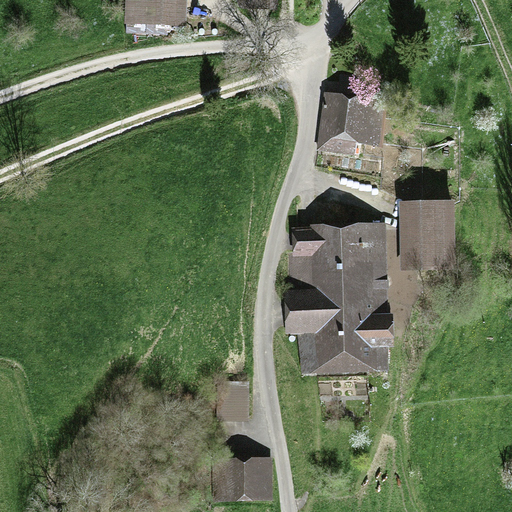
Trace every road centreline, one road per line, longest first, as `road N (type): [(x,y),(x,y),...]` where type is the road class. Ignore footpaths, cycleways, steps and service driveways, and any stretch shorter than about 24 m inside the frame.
road 1 (track): [(0,178),(280,73),(315,50),(152,53),(0,98)]
road 2 (unclassified): [(351,0),(315,50),(304,146),(267,288),(265,365),(287,511)]
